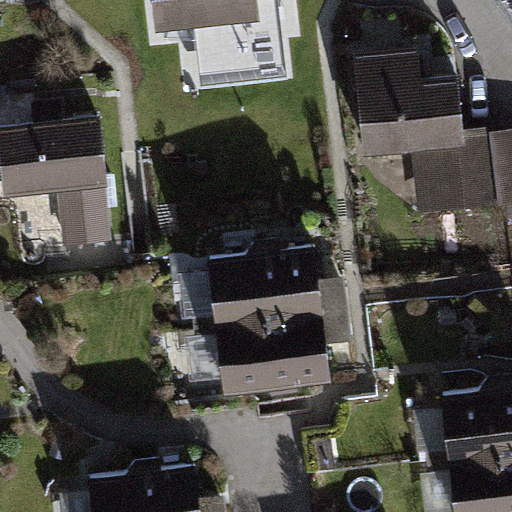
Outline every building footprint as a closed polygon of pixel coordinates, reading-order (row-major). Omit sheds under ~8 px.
[(257,0),(152,0),(155,20),(208,14),(215,75),(265,69),(262,46),(286,43),(281,2),(259,5),(257,0)] [(412,139),(420,209),(511,197),(511,120),(465,127),(457,62),(423,66),(419,36),(353,44),(365,144),(412,139)] [(98,103),(0,114),(0,153),(4,186),(54,180),(61,242),(115,235),(98,103)] [(314,236),(208,249),(216,319),(322,306),(314,236)] [(330,374),(322,306),(216,319),(224,387),(330,374)] [(511,374),(444,383),(453,451),(511,443),(511,374)] [(511,511),(511,443),(453,451),(459,511),(511,511)] [(86,469),(91,511),(203,511),(196,456),(86,469)]
